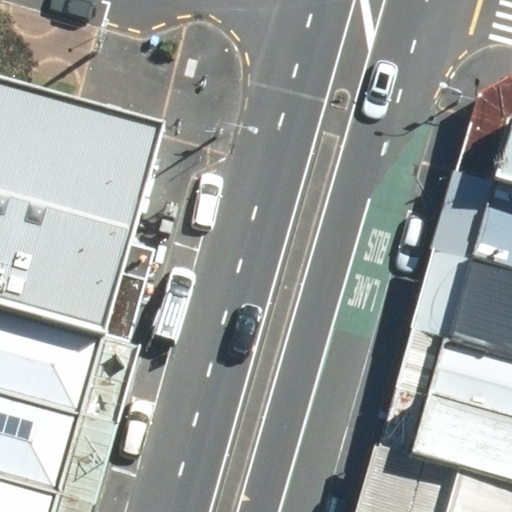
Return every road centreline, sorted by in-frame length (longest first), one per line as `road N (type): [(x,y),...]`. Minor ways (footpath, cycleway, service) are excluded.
road 1 (primary): [(167,511),(292,84),(334,0)]
road 2 (primary): [(397,0),(386,69),(266,511)]
